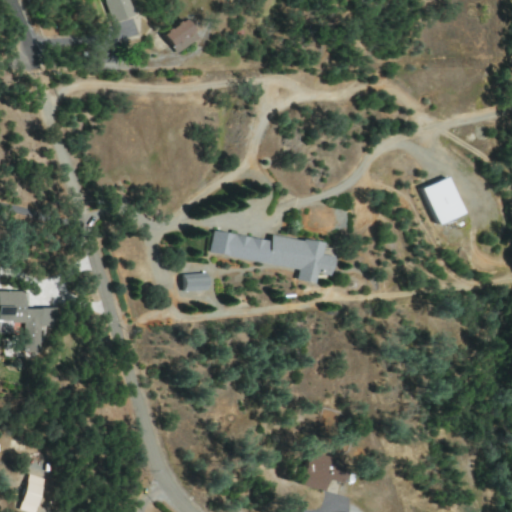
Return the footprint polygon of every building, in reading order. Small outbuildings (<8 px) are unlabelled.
[(100,0),(110,23),(131,15),(124,0),(100,0)] [(173,53),(194,39),(181,19),(159,34),(173,53)] [(419,188),(435,225),(460,214),(444,177),(419,188)] [(205,254),(295,269),(293,280),(311,283),(313,274),(326,276),(329,257),(317,255),(319,243),(266,235),(265,240),(209,231),(205,254)] [(178,274),(179,291),(203,290),(202,273),(178,274)] [(21,291),(0,291),(0,333),(2,333),(2,323),(20,323),(20,353),(37,353),(37,327),(51,326),(51,309),(21,309),(21,291)] [(322,492),(325,480),(338,483),(344,463),(305,452),(296,484),(322,492)] [(15,510),(22,511),(31,511),(41,479),(24,474),(15,510)]
